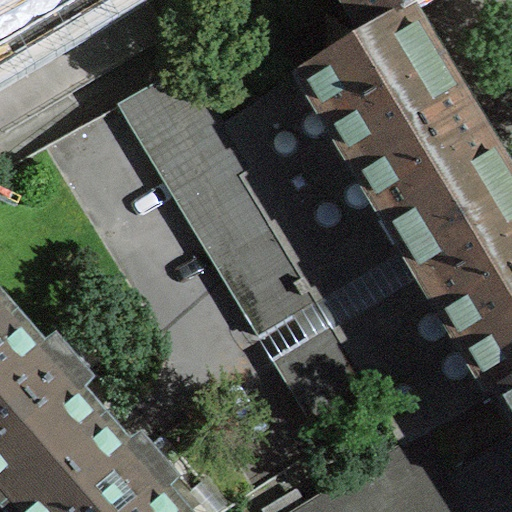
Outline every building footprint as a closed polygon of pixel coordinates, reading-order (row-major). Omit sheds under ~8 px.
[(0,0),(0,70),(118,0),(0,0)] [(401,18),(432,0),(336,0),(349,22),(359,17),(371,37),(401,18)] [(403,254),(506,192),(446,91),(401,18),(371,37),(219,132),(245,177),(235,183),(311,308),(402,253),(403,254)] [(116,111),(256,342),(312,309),(311,308),(235,183),(245,177),(219,132),(185,73),(116,111)] [(311,308),(312,309),(325,330),(375,413),(399,453),(423,439),(511,385),(511,201),(506,192),(403,254),(402,253),(311,308)] [(0,502),(3,507),(94,428),(67,397),(75,387),(49,357),(39,365),(0,320),(0,502)] [(375,413),(325,330),(270,364),(320,448),(375,413)] [(511,511),(511,385),(423,439),(460,511),(511,511)] [(3,507),(8,511),(166,511),(152,495),(161,485),(135,456),(124,464),(94,428),(3,507)] [(302,511),(460,511),(423,439),(399,453),(302,511)]
